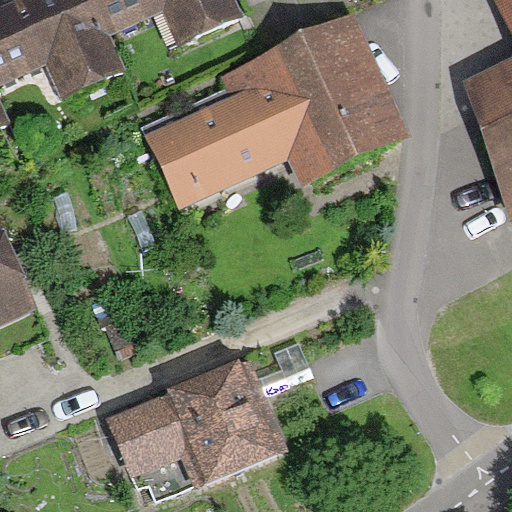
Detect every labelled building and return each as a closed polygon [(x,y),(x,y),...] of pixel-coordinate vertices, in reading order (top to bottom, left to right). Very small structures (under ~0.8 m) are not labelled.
[(93,0),(15,0),(0,7),(0,89),(47,68),(64,104),(128,74),(112,40),(93,0)] [(234,0),(93,0),(112,40),(164,16),(179,49),(244,20),(234,0)] [(511,0),(493,0),(511,37),(511,56),(461,84),(509,223),(511,221),(511,0)] [(354,14),(221,75),(231,95),(144,135),(178,208),(289,157),(302,186),(411,136),(354,14)] [(0,132),(11,128),(0,105),(0,132)] [(0,330),(39,313),(16,260),(0,223),(0,330)] [(283,374),(258,383),(261,391),(265,401),(315,381),(301,346),(275,356),(283,374)] [(250,366),(160,403),(161,406),(182,457),(197,494),(288,457),(265,401),(261,391),(258,383),(250,366)] [(182,457),(161,406),(123,424),(142,473),(182,457)]
